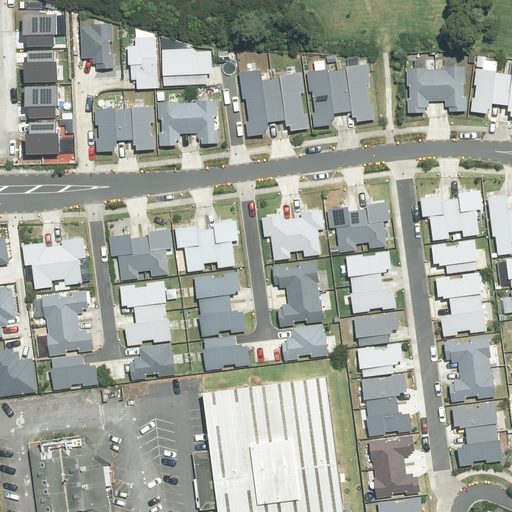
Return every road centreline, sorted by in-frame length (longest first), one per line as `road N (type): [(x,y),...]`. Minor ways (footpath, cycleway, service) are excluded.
road 1 (residential): [(472,501),(440,446),(398,153)]
road 2 (residential): [(113,356),(89,192)]
road 3 (residential): [(265,337),(243,174)]
road 4 (residential): [(243,174),(398,153)]
road 5 (residential): [(89,192),(243,174)]
